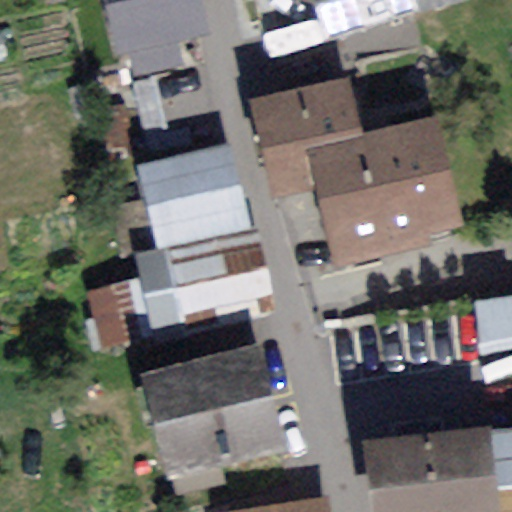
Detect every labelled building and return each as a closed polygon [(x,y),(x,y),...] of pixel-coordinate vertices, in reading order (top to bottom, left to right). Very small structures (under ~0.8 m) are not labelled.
[(176,0),(76,0),(91,66),(107,63),(111,85),(171,73),(168,54),(189,51),(176,0)] [(296,0),(312,56),(468,12),(464,0),(296,0)] [(322,93),(242,109),(266,211),(286,210),(303,279),(436,255),(411,131),(333,146),(322,93)] [(213,156),(116,177),(133,257),(231,236),(213,156)] [(238,238),(120,262),(138,349),(256,325),(238,238)] [(511,331),(511,299),(477,303),(481,337),(511,331)] [(265,465),(239,356),(108,387),(134,496),(265,465)] [(511,511),(511,436),(463,439),(472,511),(511,511)] [(472,511),(463,439),(336,455),(343,511),(472,511)]
